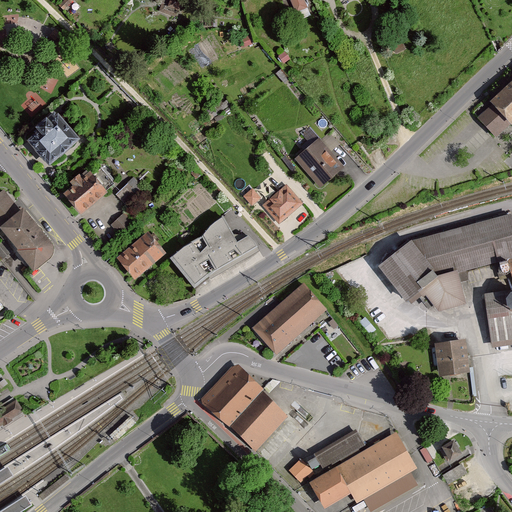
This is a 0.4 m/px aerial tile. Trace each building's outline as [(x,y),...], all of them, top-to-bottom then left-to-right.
[(185,0),(184,0),(169,0),(166,10),(180,15),(185,0)] [(288,0),(295,14),(308,9),(304,0),(288,0)] [(59,36),(55,32),(51,36),(55,40),(59,36)] [(280,58),(284,64),(290,61),(286,54),(280,58)] [(511,85),(493,103),(495,106),(481,119),(499,138),(511,126),(511,85)] [(28,140),(53,167),(82,141),(57,113),(28,140)] [(345,168),(320,140),(295,162),(320,190),(345,168)] [(66,194),(84,215),(110,192),(93,172),(85,178),(82,175),(72,184),(75,187),(66,194)] [(116,194),(126,205),(143,190),(133,179),(116,194)] [(244,194),(254,204),(262,196),(252,185),(244,194)] [(264,209),(280,226),(303,205),(287,187),(264,209)] [(38,272),(56,256),(57,251),(56,246),(26,211),(21,214),(3,193),(0,195),(0,233),(5,240),(9,237),(38,272)] [(111,226),(121,237),(136,224),(125,213),(111,226)] [(511,263),(511,215),(461,229),(415,241),(382,266),(412,306),(427,295),(444,314),(456,310),(471,306),(464,275),(499,265),(511,263)] [(186,248),(185,247),(170,260),(195,291),(209,280),(259,252),(250,236),(237,243),(224,220),(210,227),(213,233),(186,248)] [(118,260),(136,282),(168,254),(150,232),(118,260)] [(511,263),(499,265),(502,280),(511,278),(511,286),(511,291),(484,297),(493,350),(511,346),(511,263)] [(254,331),(278,357),(331,310),(307,284),(254,331)] [(463,341),(437,345),(441,375),(467,371),(463,341)] [(247,371),(241,365),(230,368),(200,402),(229,428),(265,387),(247,371)] [(234,430),(255,450),(288,416),(267,396),(234,430)] [(11,420),(24,412),(16,401),(0,410),(0,426),(2,425),(4,427),(12,422),(11,420)] [(366,447),(357,431),(314,456),(323,472),(366,447)] [(418,469),(397,434),(312,483),(327,509),(352,495),(358,504),(418,469)] [(456,436),(440,445),(448,459),(464,451),(456,436)] [(432,445),(420,452),(427,464),(439,457),(432,445)] [(312,472),(301,461),(289,472),(301,483),(312,472)] [(443,473),(449,483),(468,471),(463,461),(443,473)] [(7,468),(0,473),(0,484),(13,477),(7,468)] [(26,498),(1,511),(22,511),(31,507),(26,498)]
